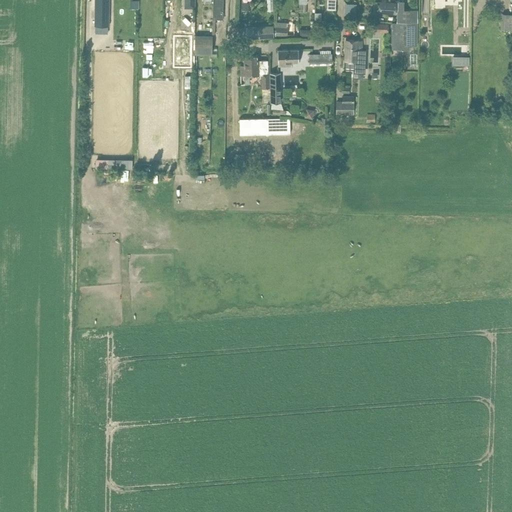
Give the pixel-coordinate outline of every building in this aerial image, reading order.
[(109,0),(94,0),(94,26),(109,26),(109,0)] [(134,0),(131,0),(131,8),(140,8),(141,0),(134,0)] [(212,0),(213,3),(212,19),(223,19),(223,0),(212,0)] [(327,0),(327,9),(335,9),(335,0),(327,0)] [(391,23),(391,33),(392,49),(409,49),(409,45),(417,45),(416,0),(398,0),(398,11),(397,10),(397,23),(391,23)] [(379,1),(379,12),(395,13),(396,2),(379,1)] [(357,13),(357,4),(346,3),(346,13),(357,13)] [(511,14),(501,13),(500,28),(511,29),(511,14)] [(376,23),(375,31),(387,32),(387,24),(376,23)] [(258,26),(241,27),(241,30),(241,38),(256,37),(259,36),(273,36),(272,25),(258,26)] [(276,26),(275,35),(286,36),(287,27),(276,26)] [(212,53),(212,37),(195,36),(195,53),(212,53)] [(344,60),(344,69),(365,70),(366,49),(362,49),(362,40),(357,40),(355,40),(345,39),(344,60)] [(190,62),(190,44),(182,43),(181,62),(190,62)] [(298,61),(298,59),(298,49),(277,50),(278,65),(291,65),(291,61),(298,61)] [(311,62),(334,61),(334,51),(310,52),(311,62)] [(244,65),(240,65),(240,75),(258,75),(258,74),(260,74),(261,88),(262,88),(270,88),(269,74),(267,74),(266,60),(258,60),(258,54),(243,55),(244,65)] [(280,73),(269,73),(269,74),(270,88),(270,102),(281,101),(280,73)] [(341,101),(335,101),(335,114),(353,114),(353,95),(341,95),(341,101)] [(289,117),(239,119),(240,135),(289,133),(289,117)] [(97,168),(134,169),(134,158),(109,157),(109,163),(97,162),(97,168)]
